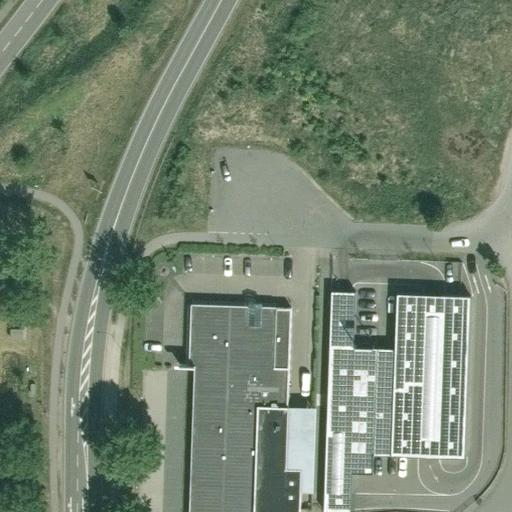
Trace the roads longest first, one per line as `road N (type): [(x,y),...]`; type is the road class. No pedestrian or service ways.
road 1 (primary): [(133,168),(93,301),(82,433)]
road 2 (unclassified): [(268,238),(492,241)]
road 3 (primary): [(133,168),(220,0)]
